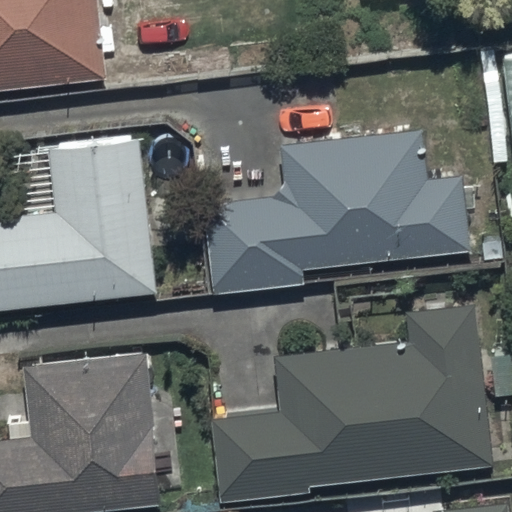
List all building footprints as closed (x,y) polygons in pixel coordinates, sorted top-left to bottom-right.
[(99,0),(0,0),(0,92),(107,82),(99,0)] [(511,42),(499,44),(505,88),(487,90),(495,154),(511,151),(511,42)] [(277,198),(204,205),(214,297),(307,287),(305,272),(473,250),(464,175),(426,180),(420,129),(284,146),(285,182),(277,198)] [(55,209),(0,215),(0,312),(157,295),(140,138),(48,148),(55,209)] [(281,409),(209,416),(217,502),(307,493),(306,484),(491,466),(475,305),(405,312),(408,345),(276,358),(281,409)] [(142,353),(24,365),(31,437),(0,439),(0,511),(63,511),(157,503),(142,353)]
